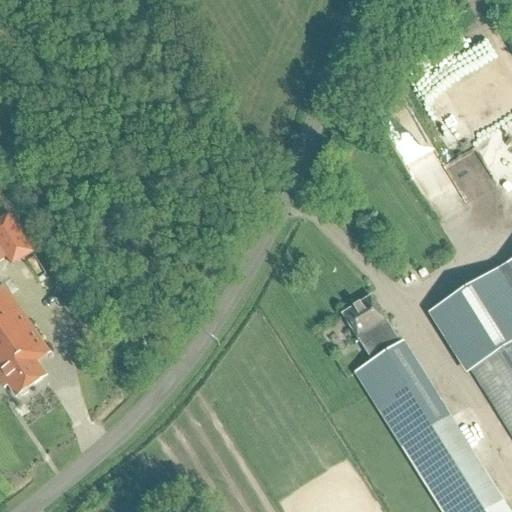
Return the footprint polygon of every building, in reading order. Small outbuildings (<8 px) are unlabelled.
[(486,193),(508,226),(511,222),(511,130),(493,142),(501,154),(504,151),(510,160),(495,170),(503,182),(486,193)] [(12,269),(34,255),(9,215),(0,221),(0,263),(6,260),(12,269)] [(511,266),(435,315),(511,438),(511,266)] [(424,272),(419,275),(422,280),(428,277),(424,272)] [(46,379),(36,365),(50,356),(2,286),(0,287),(0,382),(1,385),(6,382),(18,399),(20,397),(23,398),(29,394),(29,391),(46,379)] [(387,323),(372,299),(343,317),(358,341),(372,364),(356,374),(403,450),(452,420),(405,344),(400,347),(386,324),(387,323)] [(508,511),(452,420),(403,450),(440,511),(508,511)]
